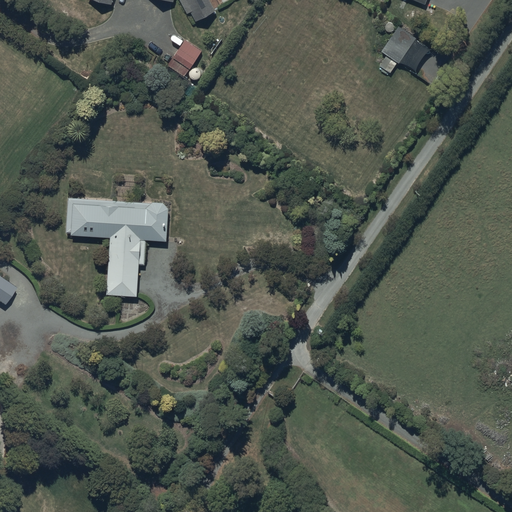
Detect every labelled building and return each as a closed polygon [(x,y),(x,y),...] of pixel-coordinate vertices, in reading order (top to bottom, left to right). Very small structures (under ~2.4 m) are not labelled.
[(214,9),(209,0),(105,0),(115,2),(115,0),(171,0),(175,1),(175,0),(182,0),(189,13),(192,11),(196,18),(214,9)] [(393,34),(383,50),(388,54),(381,65),(391,72),(399,60),(412,68),(421,53),(393,34)] [(183,39),(168,64),(186,75),(201,49),(183,39)] [(170,202),(70,197),(68,230),(72,230),(72,234),(111,236),(108,292),(138,293),(140,262),(147,262),(148,238),(169,239),(170,202)] [(0,276),(0,300),(6,304),(17,289),(0,276)]
